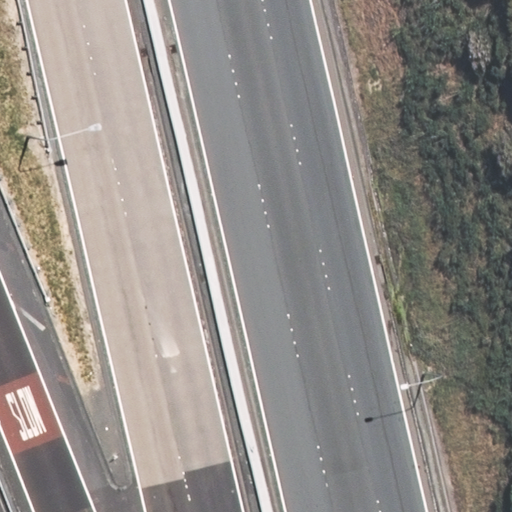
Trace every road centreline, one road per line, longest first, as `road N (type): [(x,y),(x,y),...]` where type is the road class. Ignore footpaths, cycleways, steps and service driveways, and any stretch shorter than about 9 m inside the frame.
road 1 (secondary): [(238,0),(354,511)]
road 2 (secondary): [(194,511),(80,0)]
road 3 (secondary): [(62,511),(0,353)]
